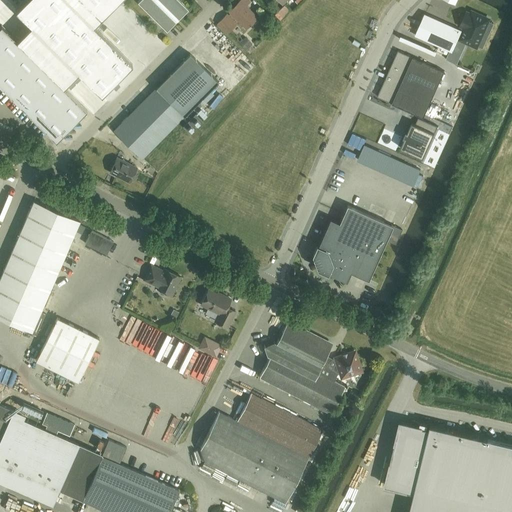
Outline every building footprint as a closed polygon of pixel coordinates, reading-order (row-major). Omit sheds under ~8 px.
[(179,0),(139,0),(138,2),(167,30),(188,9),(179,0)] [(241,0),(230,12),(244,25),(254,14),(245,5),(249,1),(248,0),(241,0)] [(464,28),(460,39),(477,46),(482,33),(485,34),(490,23),(487,22),(489,19),(472,11),(471,13),(466,11),(460,26),(464,28)] [(461,30),(425,13),(415,35),(452,51),(461,30)] [(227,14),(218,23),(228,32),(236,24),(227,14)] [(0,85),(56,141),(87,110),(1,25),(0,26),(0,85)] [(17,36),(20,40),(31,30),(27,26),(17,36)] [(245,50),(252,43),(245,36),(238,43),(245,50)] [(398,50),(391,66),(428,82),(435,67),(398,50)] [(142,158),(185,115),(218,82),(190,53),(156,87),(113,130),(142,158)] [(444,71),(435,67),(428,82),(391,66),(377,96),(393,103),(424,117),(444,71)] [(196,112),(183,125),(190,132),(203,119),(196,112)] [(405,139),(400,148),(416,155),(425,133),(433,137),(438,126),(418,117),(415,124),(412,122),(408,132),(406,131),(403,138),(405,139)] [(129,182),(137,167),(117,157),(110,172),(129,182)] [(0,277),(0,316),(32,331),(80,220),(34,200),(0,277)] [(393,225),(347,204),(339,222),(330,218),(317,246),(313,255),(314,255),(319,268),(318,269),(327,273),(328,273),(346,281),(351,272),(368,280),(393,225)] [(92,230),(85,243),(107,254),(113,241),(92,230)] [(75,263),(72,274),(81,276),(84,266),(75,263)] [(157,286),(156,287),(172,295),(181,276),(165,269),(164,271),(151,265),(144,280),(157,286)] [(219,313),(215,321),(228,327),(236,311),(227,307),(231,299),(221,294),(220,295),(208,289),(201,304),(219,313)] [(57,317),(36,360),(78,381),(99,338),(57,317)] [(268,355),(270,356),(315,379),(323,363),(324,360),(332,345),(287,322),(276,343),(274,342),(264,345),(268,355)] [(221,345),(212,341),(205,337),(199,348),(216,356),(221,345)] [(323,363),(315,379),(304,399),(331,413),(345,386),(334,380),(338,372),(342,374),(343,376),(362,370),(356,351),(337,357),(337,360),(335,365),(324,360),(323,363)] [(259,376),(304,399),(315,379),(270,356),(259,376)] [(197,380),(203,383),(212,362),(206,359),(197,380)] [(98,390),(103,374),(93,370),(88,386),(98,390)] [(285,502),(309,456),(323,429),(251,392),(237,420),(219,411),(200,447),(205,461),(285,502)] [(57,430),(70,435),(75,424),(47,412),(42,423),(47,425),(45,429),(12,415),(14,410),(0,404),(0,462),(59,488),(111,511),(168,511),(178,489),(102,455),(102,454),(56,434),(57,430)] [(511,511),(511,442),(430,423),(430,427),(400,420),(395,444),(390,461),(391,461),(385,484),(414,492),(409,511),(511,511)] [(109,439),(102,454),(102,455),(118,462),(125,447),(126,448),(126,447),(109,439)]
